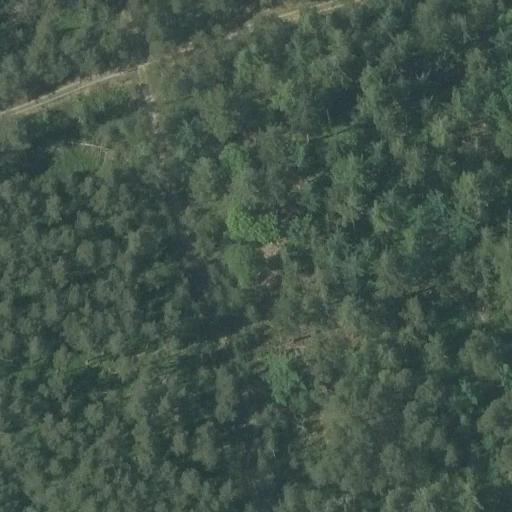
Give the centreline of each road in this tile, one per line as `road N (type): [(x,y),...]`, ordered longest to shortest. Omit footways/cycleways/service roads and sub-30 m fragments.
road 1 (track): [(118,0),(256,511)]
road 2 (track): [(0,121),(385,0)]
